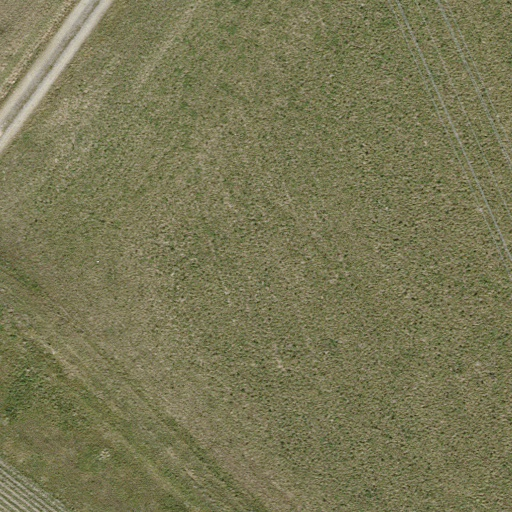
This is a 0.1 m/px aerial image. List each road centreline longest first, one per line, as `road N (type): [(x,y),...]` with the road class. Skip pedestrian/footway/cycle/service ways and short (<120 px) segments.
road 1 (track): [(0,300),(235,511)]
road 2 (track): [(0,131),(95,0)]
